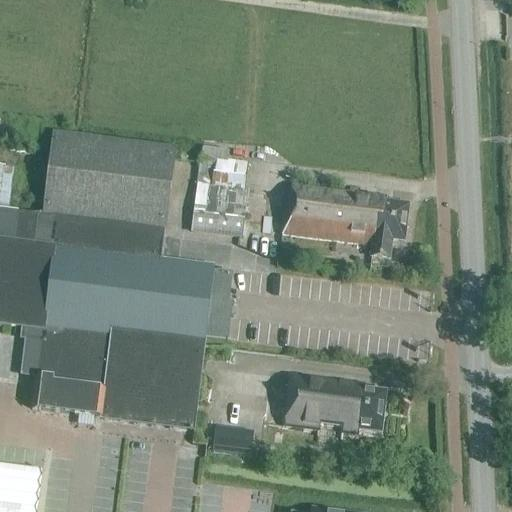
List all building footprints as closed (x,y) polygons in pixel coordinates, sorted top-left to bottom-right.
[(231,276),(212,274),(213,270),(158,264),(162,233),(164,233),(174,152),(53,137),(49,171),(43,219),(17,216),(14,245),(0,243),(0,328),(15,331),(26,332),(21,378),(36,380),(32,414),(102,422),(102,423),(195,433),(204,349),(205,339),(227,342),(231,305),(228,305),(231,276)] [(228,153),(201,150),(200,161),(216,163),(227,165),(228,153)] [(241,240),(247,194),(212,190),(216,163),(200,161),(190,234),(241,240)] [(404,244),(408,207),(386,205),(387,199),(385,199),(385,200),(291,188),(289,202),(286,202),(281,238),(372,249),(370,260),(389,262),(392,243),(404,244)] [(381,437),(386,395),(363,392),(364,387),(289,377),(282,429),(319,434),(320,428),(341,431),(341,437),(357,439),(358,434),(381,437)] [(221,434),(219,451),(246,453),(248,437),(221,434)] [(0,511),(37,511),(42,474),(0,468),(0,511)]
